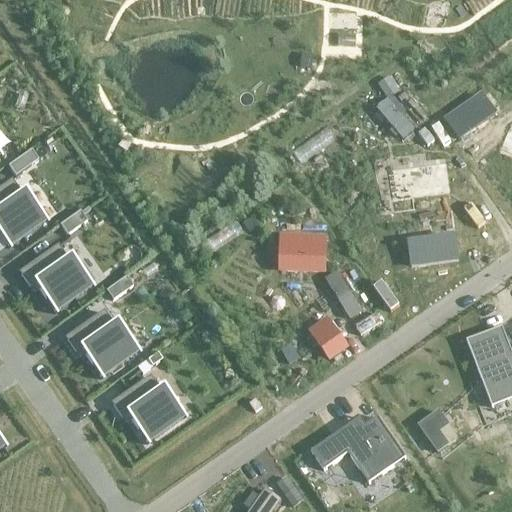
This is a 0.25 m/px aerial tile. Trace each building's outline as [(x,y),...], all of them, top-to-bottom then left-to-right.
[(482,97),(446,123),(459,141),(495,116),(482,97)] [(511,125),(510,125),(498,154),(511,159),(511,125)] [(30,153),(10,166),(17,176),(37,162),(30,153)] [(446,164),(387,171),(391,202),(450,195),(446,164)] [(24,202),(11,183),(0,191),(0,236),(9,249),(46,223),(29,198),(24,202)] [(79,214),(59,227),(66,237),(86,223),(79,214)] [(281,240),(280,271),(324,273),(325,242),(281,240)] [(455,240),(409,246),(411,268),(458,262),(455,240)] [(70,267),(57,249),(20,275),(30,290),(35,286),(55,314),(92,288),(75,264),(70,267)] [(125,279),(105,293),(112,303),(132,289),(125,279)] [(116,333),(103,314),(66,340),(76,355),(81,351),(101,380),(138,354),(121,329),(116,333)] [(328,323),(310,335),(328,361),(346,348),(328,323)] [(511,354),(502,329),(466,343),(492,410),(493,409),(491,403),(511,395),(511,354)] [(155,358),(145,365),(150,371),(159,364),(155,358)] [(162,398),(149,380),(112,406),(122,420),(127,417),(147,445),(184,419),(167,394),(162,398)] [(438,414),(418,428),(437,454),(447,447),(438,434),(447,427),(438,414)] [(352,425),(311,454),(324,473),(348,456),(369,486),(394,469),(387,459),(399,451),(378,420),(358,433),(352,425)] [(287,480),(277,486),(284,496),(293,489),(287,480)] [(264,492),(250,511),(274,511),(281,503),(264,492)]
